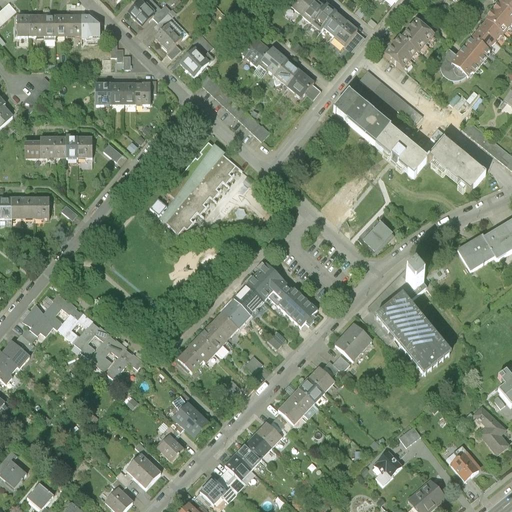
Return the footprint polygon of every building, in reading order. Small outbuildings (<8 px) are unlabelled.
[(302,0),(296,7),(306,16),(319,0),(302,0)] [(329,8),(319,0),(306,16),(316,24),(319,21),(329,8)] [(511,6),(504,0),(498,8),(511,19),(511,6)] [(140,7),(135,12),(149,27),(158,17),(160,15),(147,1),(140,7)] [(0,28),(17,13),(9,5),(0,12),(0,28)] [(160,15),(158,17),(163,23),(174,12),(176,10),(171,5),(160,15)] [(319,21),(329,30),(342,14),(332,6),(329,8),(319,21)] [(509,31),(511,26),(511,19),(498,8),(491,17),(508,30),(509,31)] [(163,23),(159,26),(164,31),(179,17),(174,12),(163,23)] [(329,30),(340,38),(352,23),(342,14),(329,30)] [(491,17),(484,26),(501,39),(508,30),(491,17)] [(17,38),(30,38),(30,18),(17,18),(17,38)] [(30,38),(43,38),(43,18),(30,18),(30,38)] [(43,38),(56,38),(56,18),(43,18),(43,38)] [(56,38),(69,38),(69,18),(56,18),(56,38)] [(82,18),(69,18),(69,38),(82,38),(82,18)] [(421,18),(406,35),(422,49),(424,50),(439,33),(421,18)] [(363,31),(352,23),(340,38),(350,47),(363,31)] [(160,38),(173,52),(181,45),(187,38),(174,25),(160,38)] [(493,48),(501,39),(484,26),(477,35),(493,48)] [(370,38),(363,31),(350,47),(357,53),(370,38)] [(405,35),(390,53),(407,67),(422,49),(406,35),(405,35)] [(495,49),(493,48),(477,35),(462,54),(455,62),(472,75),(473,76),(477,70),(479,72),(492,55),(491,55),(495,49)] [(308,47),(301,42),(299,44),(294,40),(291,44),(302,54),(308,47)] [(262,68),(265,64),(276,52),(263,41),(249,56),(262,68)] [(185,50),(181,45),(173,52),(172,53),(177,58),(185,50)] [(117,46),(111,46),(111,60),(117,60),(117,64),(123,64),(123,72),(131,72),(130,59),(123,59),(123,53),(117,53),(117,46)] [(265,64),(279,75),(292,60),(278,48),(276,52),(265,64)] [(470,76),(472,75),(455,62),(462,54),(454,48),(448,55),(447,57),(446,59),(445,61),(445,64),(445,66),(445,69),(446,71),(448,74),(449,75),(451,77),(453,78),(456,79),(458,80),(461,80),(464,80),(467,78),(470,76)] [(201,49),(186,64),(200,77),(215,62),(201,49)] [(279,75),(293,87),(306,72),(292,60),(279,75)] [(428,115),(372,70),(365,80),(421,125),(428,115)] [(320,84),(306,72),(293,87),(307,99),(311,94),(318,85),(320,84)] [(213,74),(205,83),(268,141),(275,133),(213,74)] [(45,80),(21,107),(30,116),(55,89),(45,80)] [(326,92),(318,85),(311,94),(319,100),(326,92)] [(110,107),(110,86),(97,86),(97,107),(110,107)] [(123,107),(123,86),(110,86),(110,107),(123,107)] [(136,107),(136,86),(123,86),(123,107),(136,107)] [(136,86),(136,107),(150,107),(150,86),(136,86)] [(338,110),(379,143),(394,125),(353,92),(338,110)] [(0,130),(13,120),(3,109),(0,111),(0,130)] [(344,125),(333,116),(294,162),(305,171),(344,125)] [(511,151),(474,119),(466,128),(511,165),(511,151)] [(434,158),(394,125),(379,143),(419,177),(434,159),(434,158)] [(26,160),(55,161),(55,139),(42,139),(42,144),(25,144),(26,160)] [(68,139),(55,139),(55,161),(68,161),(68,139)] [(80,139),(68,139),(68,161),(80,161),(80,139)] [(93,139),(80,139),(80,161),(93,160),(93,139)] [(449,139),(434,158),(434,159),(476,192),(491,173),(449,139)] [(121,158),(109,147),(103,154),(116,165),(121,158)] [(213,150),(209,147),(201,156),(203,158),(201,161),(198,164),(196,162),(168,196),(175,202),(157,223),(166,230),(167,229),(178,238),(185,231),(188,233),(193,227),(190,224),(198,215),(201,218),(207,212),(203,209),(211,200),(214,203),(220,196),(216,193),(223,185),(226,188),(233,180),(230,178),(236,171),(223,159),(225,157),(215,148),(213,150)] [(132,148),(128,153),(133,156),(137,151),(132,148)] [(0,222),(10,222),(10,202),(0,201),(0,222)] [(10,222),(23,222),(23,201),(10,202),(10,222)] [(23,222),(36,222),(36,201),(23,201),(23,222)] [(49,201),(36,201),(36,222),(49,222),(49,201)] [(154,210),(161,216),(169,208),(161,201),(154,210)] [(66,208),(61,214),(72,224),(78,218),(66,208)] [(382,219),(362,239),(380,255),(399,235),(382,219)] [(511,224),(489,238),(500,257),(502,260),(511,253),(511,224)] [(476,272),(500,257),(489,238),(488,236),(463,251),(476,272)] [(251,284),(252,285),(269,301),(271,298),(293,319),(308,303),(270,265),(251,284)] [(455,353),(415,303),(434,288),(415,265),(375,307),(380,314),(379,315),(427,375),(455,353)] [(252,285),(240,298),(257,313),(269,301),(252,285)] [(42,306),(28,322),(36,327),(35,329),(43,336),(46,332),(51,336),(59,327),(63,330),(68,323),(60,316),(67,308),(75,315),(82,307),(72,300),(71,301),(64,295),(49,314),(42,306)] [(245,325),(257,313),(240,298),(229,310),(245,325)] [(320,314),(308,303),(293,319),(304,330),(320,314)] [(98,321),(82,307),(75,315),(68,323),(63,330),(79,344),(85,337),(76,330),(84,322),(92,329),(97,322),(98,321)] [(233,338),(245,325),(229,310),(217,322),(233,338)] [(105,328),(97,322),(92,329),(85,337),(79,344),(88,351),(97,340),(106,347),(115,336),(115,335),(106,327),(105,328)] [(221,350),(233,338),(217,322),(205,334),(221,350)] [(377,342),(358,325),(340,345),(358,362),(377,342)] [(33,327),(27,334),(40,345),(46,338),(43,336),(35,329),(33,327)] [(281,331),(272,340),(281,349),(291,340),(281,331)] [(26,333),(18,342),(32,354),(40,345),(27,334),(26,333)] [(209,362),(221,350),(205,334),(193,347),(207,360),(209,362)] [(121,341),(115,336),(106,347),(95,359),(104,366),(117,351),(124,357),(131,349),(132,348),(122,340),(121,341)] [(32,354),(18,342),(8,354),(23,367),(25,369),(35,357),(32,354)] [(196,372),(207,360),(193,347),(181,359),(196,372)] [(139,355),(131,349),(124,357),(111,373),(123,383),(129,375),(126,373),(135,362),(144,369),(149,362),(140,354),(139,355)] [(15,376),(23,367),(8,354),(6,352),(0,359),(0,366),(3,368),(0,371),(0,374),(12,384),(17,378),(15,376)] [(268,365),(259,356),(249,366),(258,375),(268,365)] [(345,356),(338,364),(344,370),(347,373),(355,365),(345,356)] [(335,361),(326,369),(336,379),(344,370),(338,364),(335,361)] [(324,367),(313,378),(329,393),(340,382),(336,379),(326,369),(324,367)] [(0,374),(0,380),(8,388),(12,384),(0,374)] [(313,378),(303,388),(319,403),(329,393),(313,378)] [(511,379),(497,392),(510,408),(511,406),(511,379)] [(245,388),(237,380),(227,390),(236,398),(245,388)] [(303,388),(293,399),(309,414),(319,403),(303,388)] [(0,413),(10,402),(0,393),(0,413)] [(144,403),(138,397),(132,403),(138,409),(144,403)] [(299,425),(309,414),(293,399),(283,409),(286,413),(299,425)] [(214,423),(193,403),(178,419),(180,421),(189,429),(198,438),(214,423)] [(506,434),(481,410),(473,419),(486,431),(478,438),(496,460),(509,450),(501,440),(506,434)] [(286,413),(274,425),(287,438),(299,425),(286,413)] [(178,440),(189,429),(180,421),(169,431),(174,436),(178,440)] [(272,422),(261,433),(277,448),(287,438),(274,425),(272,422)] [(426,437),(419,427),(404,438),(412,448),(426,437)] [(267,459),(277,448),(261,433),(251,444),(267,459)] [(178,440),(174,436),(162,449),(176,463),(189,450),(178,440)] [(140,447),(150,457),(154,452),(144,442),(140,447)] [(251,444),(241,454),(256,470),(267,459),(251,444)] [(17,462),(22,456),(17,451),(2,470),(7,474),(17,462)] [(407,466),(394,452),(380,465),(387,473),(382,478),(388,485),(397,477),(396,476),(407,466)] [(246,480),(256,470),(241,454),(230,465),(233,468),(246,480)] [(474,465),(465,455),(450,467),(464,485),(477,474),(472,467),(474,465)] [(138,477),(151,489),(166,475),(146,456),(132,471),(133,472),(138,477)] [(32,475),(17,462),(7,474),(4,477),(20,490),(32,475)] [(220,482),(231,492),(227,496),(233,502),(251,485),(246,480),(233,468),(220,482)] [(117,484),(123,490),(126,492),(137,482),(135,480),(138,477),(133,472),(130,476),(126,472),(122,477),(123,478),(117,484)] [(220,482),(217,478),(203,492),(217,505),(227,496),(231,492),(220,482)] [(434,511),(451,498),(436,480),(413,500),(418,506),(423,511),(434,511)] [(58,496),(44,484),(32,499),(46,511),(50,506),(58,496)] [(118,511),(130,511),(138,504),(126,492),(123,490),(110,503),(118,511)] [(68,511),(86,511),(76,503),(68,511)]
